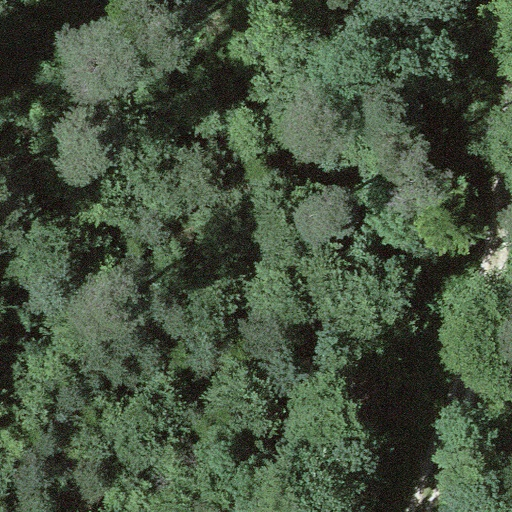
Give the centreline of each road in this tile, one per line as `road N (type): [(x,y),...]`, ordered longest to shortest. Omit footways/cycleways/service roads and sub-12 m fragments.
road 1 (track): [(414,511),(481,309),(511,148)]
road 2 (track): [(0,76),(102,0)]
